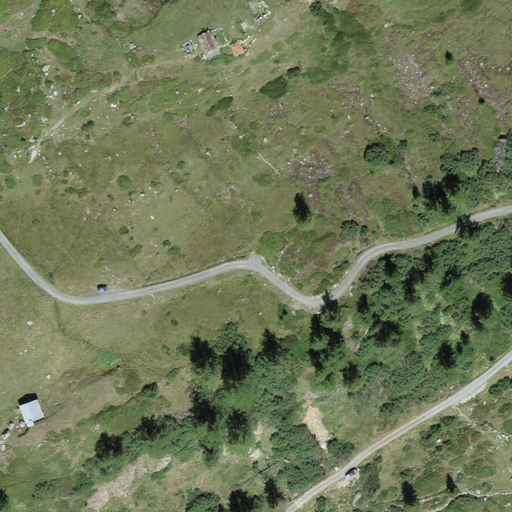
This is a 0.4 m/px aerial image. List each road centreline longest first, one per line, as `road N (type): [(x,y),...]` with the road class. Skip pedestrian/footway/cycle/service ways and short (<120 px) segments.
road 1 (track): [(0,228),(59,285),(115,284),(243,247),(317,291),(332,287),(371,249),(511,205)]
road 2 (track): [(511,354),(452,406),(296,511)]
